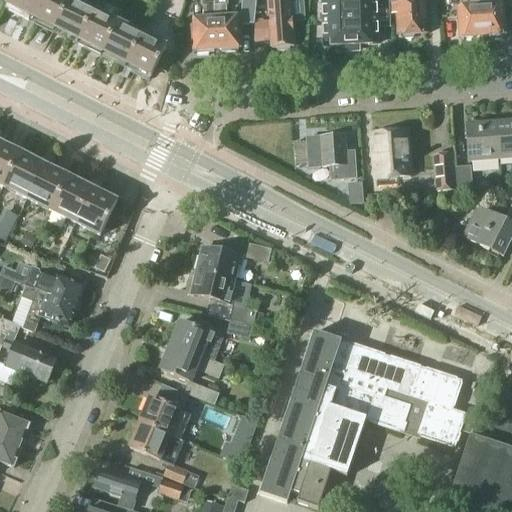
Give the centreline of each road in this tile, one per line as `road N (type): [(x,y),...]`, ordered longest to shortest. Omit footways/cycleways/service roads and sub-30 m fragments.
road 1 (primary): [(173,175),(511,342)]
road 2 (primary): [(511,320),(185,153)]
road 3 (residential): [(33,511),(168,185)]
road 4 (residential): [(192,138),(211,107),(511,83)]
road 5 (primary): [(185,153),(0,58)]
road 6 (primary): [(0,87),(173,175)]
